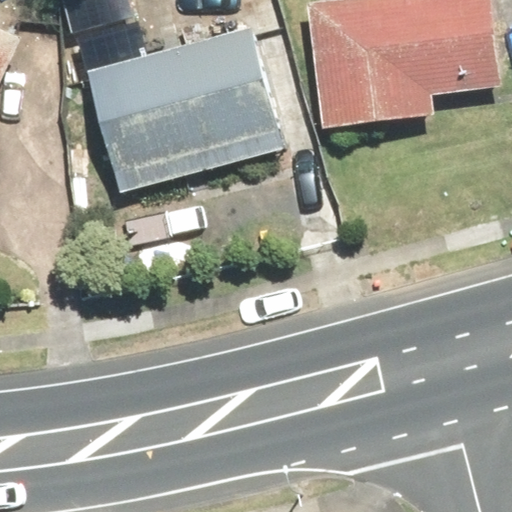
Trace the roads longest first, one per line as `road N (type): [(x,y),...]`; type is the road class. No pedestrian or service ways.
road 1 (secondary): [(0,448),(146,423),(446,349)]
road 2 (residential): [(491,511),(446,349)]
